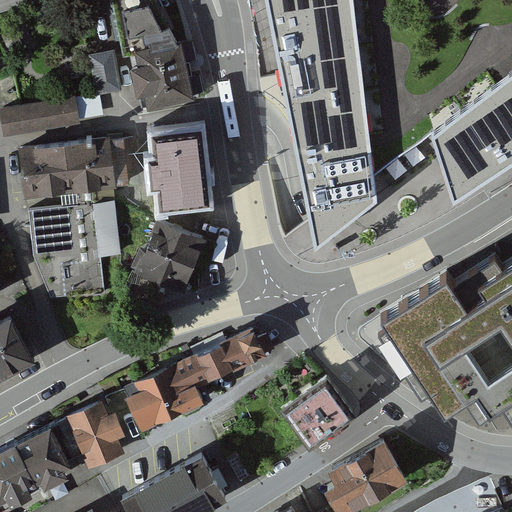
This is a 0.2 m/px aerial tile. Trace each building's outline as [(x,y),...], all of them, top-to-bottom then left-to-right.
[(124,53),(130,52),(176,42),(169,27),(171,26),(157,0),(111,0),(118,37),(120,36),(124,53)] [(511,0),(269,0),(313,218),(318,245),(380,195),(377,171),(428,133),(432,130),(453,199),(511,160),(511,0)] [(176,42),(130,52),(139,92),(142,91),(146,91),(149,105),(192,96),(186,69),(181,41),(176,42)] [(120,88),(113,50),(91,55),(98,92),(109,90),(120,88)] [(19,105),(3,107),(7,129),(79,117),(76,95),(19,105)] [(200,127),(154,132),(156,155),(150,155),(153,182),(159,181),(161,203),(207,199),(203,163),(200,127)] [(77,203),(29,208),(34,255),(51,296),(105,291),(101,253),(121,250),(113,183),(127,180),(126,169),(137,167),(133,136),(109,139),(109,137),(21,146),(27,192),(76,187),(77,203)] [(132,210),(123,236),(136,240),(145,215),(132,210)] [(203,236),(160,218),(139,269),(182,287),(203,236)] [(511,256),(502,263),(496,252),(454,280),(447,269),(381,313),(387,323),(378,330),(421,396),(431,390),(444,411),(465,397),(479,418),(500,404),(511,422),(511,256)] [(0,373),(32,357),(10,316),(0,321),(0,373)] [(207,348),(184,359),(195,383),(273,347),(266,332),(255,337),(251,328),(229,338),(207,348)] [(184,359),(126,385),(144,425),(182,408),(185,413),(199,406),(197,400),(202,398),(195,383),(184,359)] [(325,379),(281,410),(307,448),(352,417),(325,379)] [(99,401),(59,419),(75,453),(85,449),(91,461),(120,448),(115,437),(121,434),(119,431),(122,429),(115,414),(107,417),(99,401)] [(59,419),(17,440),(35,479),(42,476),(45,483),(65,473),(61,465),(68,462),(66,458),(75,453),(59,419)] [(384,438),(333,466),(339,478),(328,484),(341,509),(404,475),(384,438)] [(17,440),(0,447),(0,496),(8,492),(12,500),(30,492),(26,483),(35,479),(17,440)] [(202,452),(124,495),(133,511),(191,511),(225,493),(202,452)]
